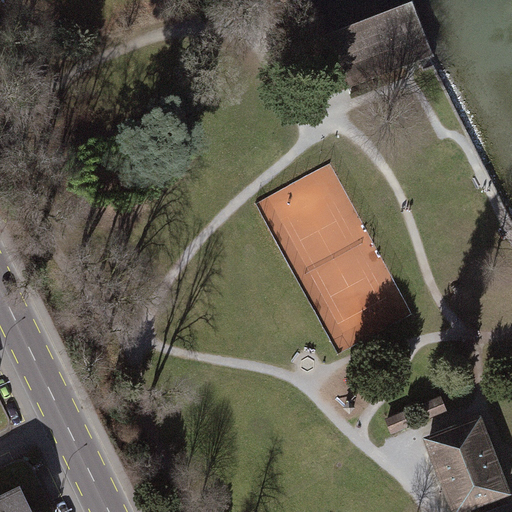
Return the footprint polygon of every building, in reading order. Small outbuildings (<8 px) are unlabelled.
[(412,2),(293,48),(313,101),(432,55),(412,2)] [(445,410),(440,398),(426,403),(431,416),(445,410)] [(392,432),(407,426),(402,413),(387,419),(392,432)] [(479,421),(428,440),(456,511),(506,492),(479,421)] [(27,511),(17,490),(0,498),(0,511),(27,511)] [(511,511),(511,504),(511,503),(489,511),(511,511)]
